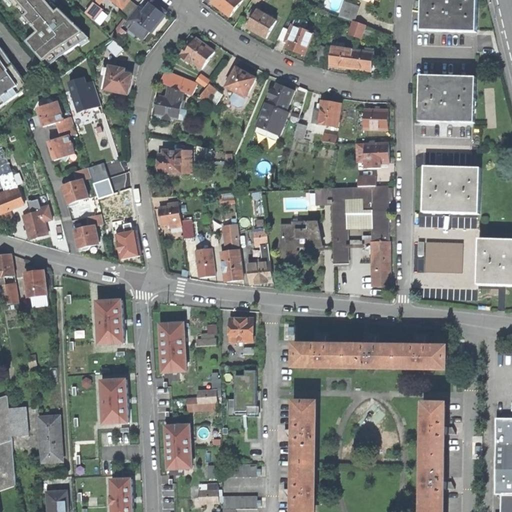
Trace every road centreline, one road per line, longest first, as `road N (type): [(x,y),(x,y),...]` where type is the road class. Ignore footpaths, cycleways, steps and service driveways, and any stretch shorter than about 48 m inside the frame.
road 1 (residential): [(194,13),(152,68),(140,114),(158,283)]
road 2 (residential): [(141,280),(153,511)]
road 3 (residential): [(194,13),(276,66),(347,89),(403,91)]
road 4 (residential): [(403,91),(404,311)]
road 5 (residential): [(272,511),(275,299)]
road 6 (residential): [(472,318),(469,511)]
road 7 (residential): [(141,280),(0,240)]
road 8 (residential): [(404,311),(275,299)]
